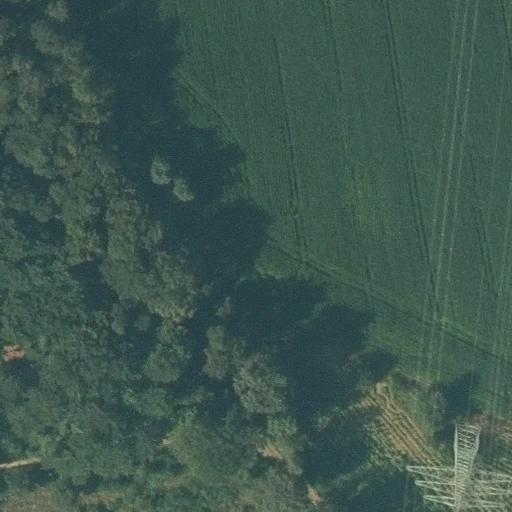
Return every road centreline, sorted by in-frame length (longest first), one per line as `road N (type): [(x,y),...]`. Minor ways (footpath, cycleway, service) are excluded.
road 1 (track): [(0,94),(259,434)]
road 2 (track): [(259,434),(0,471)]
